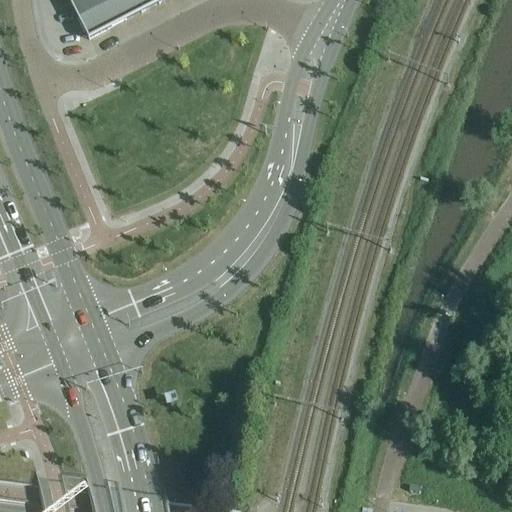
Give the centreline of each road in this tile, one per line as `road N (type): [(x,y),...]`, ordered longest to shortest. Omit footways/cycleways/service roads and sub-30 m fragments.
road 1 (unclassified): [(102,352),(211,305),(268,248),(296,181),(328,57),(324,29)]
road 2 (unclassified): [(324,29),(296,66),(271,169),(244,219),(198,265),(87,315)]
road 3 (residential): [(324,29),(236,8),(95,75),(39,79),(21,0)]
road 4 (primary): [(87,315),(0,93)]
road 5 (primary): [(150,511),(102,352)]
road 6 (primary): [(59,364),(102,511)]
road 7 (primary): [(0,216),(45,332)]
